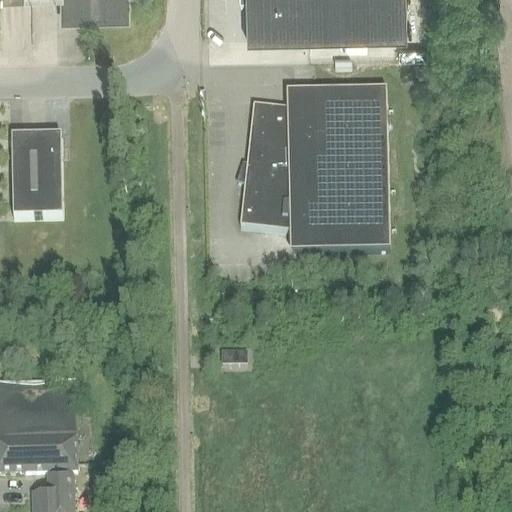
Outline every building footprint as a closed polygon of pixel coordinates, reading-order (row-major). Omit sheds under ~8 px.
[(63,0),(64,22),(126,20),(125,0),(63,0)] [(240,0),(241,5),(246,5),(247,44),(407,41),(405,0),(240,0)] [(297,258),(390,256),(387,95),(293,97),(291,114),(253,109),(240,231),(296,237),(297,258)] [(63,221),(61,140),(12,141),(14,222),(63,221)] [(221,368),(247,368),(247,355),(221,355),(221,368)] [(0,478),(77,476),(75,386),(0,387),(0,478)] [(73,511),(73,480),(48,481),(49,497),(33,498),(33,511),(73,511)]
